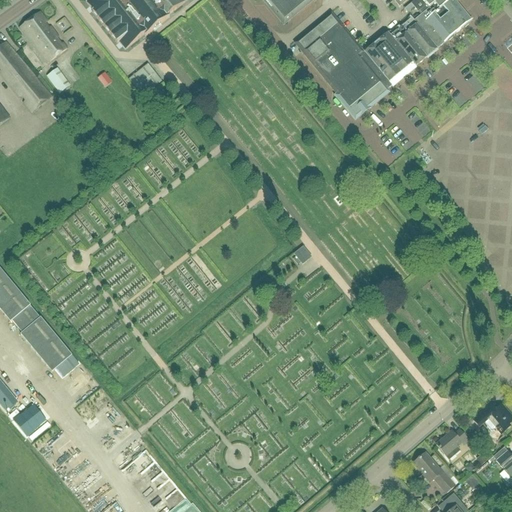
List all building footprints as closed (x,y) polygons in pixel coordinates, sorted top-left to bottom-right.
[(88,0),(85,3),(92,12),(91,13),(116,45),(118,43),(124,51),(143,36),(145,38),(169,19),(168,17),(187,2),(185,0),(88,0)] [(262,0),(284,25),(314,0),(262,0)] [(424,34),(436,49),(443,44),(471,22),(453,0),(415,0),(404,10),(407,14),(413,8),(420,16),(413,22),(424,34)] [(48,30),(44,25),(47,23),(39,13),(20,29),(26,37),(47,65),(67,49),(62,43),(61,44),(60,45),(56,40),(58,39),(50,28),(48,30)] [(364,54),(331,14),(294,45),(296,47),(297,47),(300,50),(299,51),(354,118),(359,114),(360,116),(368,109),(367,107),(391,87),(364,54)] [(424,34),(413,22),(411,19),(400,28),(425,59),(437,50),(436,49),(424,34)] [(60,34),(71,29),(66,20),(56,25),(60,34)] [(387,34),(389,37),(403,53),(415,68),(425,59),(400,28),(398,26),(394,30),(395,32),(392,34),(390,32),(387,34)] [(364,54),(391,87),(415,68),(403,53),(389,37),(387,34),(364,54)] [(51,98),(5,43),(0,46),(0,70),(0,71),(0,74),(18,97),(21,96),(25,101),(23,103),(32,113),(51,98)] [(148,64),(129,79),(143,97),(162,81),(148,64)] [(59,94),(69,87),(57,70),(47,77),(59,94)] [(0,107),(0,125),(9,119),(0,107)] [(302,266),(305,263),(311,258),(303,247),(293,255),(295,258),(293,260),(298,265),(300,263),(302,266)] [(0,311),(10,323),(11,322),(22,334),(20,336),(45,365),(52,373),(72,357),(65,349),(40,319),(39,320),(29,308),(30,307),(0,271),(0,311)] [(17,403),(0,383),(0,406),(6,413),(17,403)] [(33,406),(13,422),(28,439),(47,423),(33,406)] [(485,407),(470,419),(479,429),(485,424),(492,431),(494,429),(500,436),(510,429),(508,426),(511,423),(511,418),(502,406),(491,414),(485,407)] [(468,442),(459,431),(453,435),(451,432),(435,445),(445,457),(448,461),(460,452),(456,448),(460,444),(463,447),(468,442)] [(511,456),(510,458),(506,453),(503,449),(492,458),(488,461),(490,464),(494,461),(504,473),(511,480),(511,478),(511,456)] [(439,471),(425,454),(412,465),(429,485),(433,481),(445,495),(454,487),(440,470),(439,471)] [(505,475),(500,481),(505,486),(510,481),(505,475)] [(472,479),(465,484),(469,489),(475,485),(472,479)] [(170,511),(174,511),(186,511),(185,510),(188,509),(183,495),(166,501),(170,511)] [(465,511),(463,509),(451,495),(441,504),(448,511),(465,511)]
